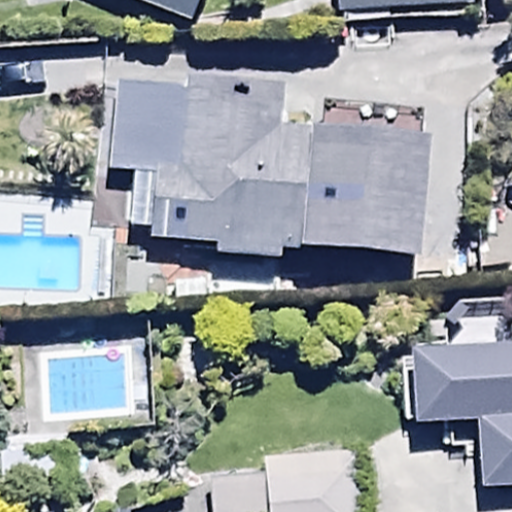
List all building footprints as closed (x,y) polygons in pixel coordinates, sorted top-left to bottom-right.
[(119,0),(182,26),(192,0),(119,0)] [(471,0),(333,0),(335,19),(472,6),(471,0)] [(115,149),(108,226),(147,229),(146,240),(210,245),(209,261),(276,267),(277,248),(410,259),(420,138),(411,137),(414,111),(323,104),(324,93),(145,79),(144,91),(108,88),(103,148),(115,149)] [(399,427),(410,427),(471,425),(473,492),(511,491),(511,322),(503,323),(504,348),(404,350),(404,362),(397,362),(399,427)] [(257,477),(209,482),(211,511),(357,511),(352,454),(256,463),(257,477)]
